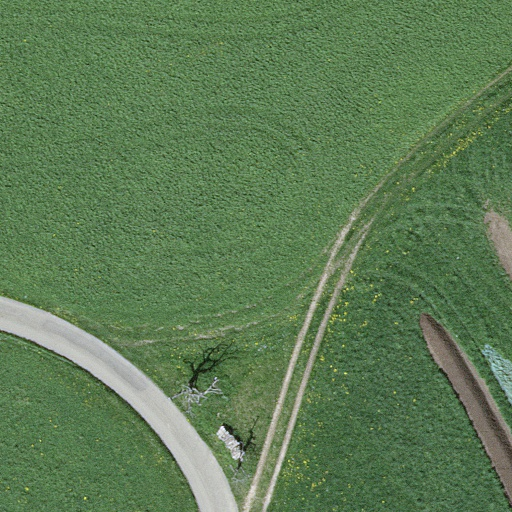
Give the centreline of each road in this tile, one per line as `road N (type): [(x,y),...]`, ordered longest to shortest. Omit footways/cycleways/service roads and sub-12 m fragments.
road 1 (track): [(255,511),(325,297),(365,216),(511,80)]
road 2 (unclassified): [(218,511),(185,444),(134,387),(66,339),(0,312)]
